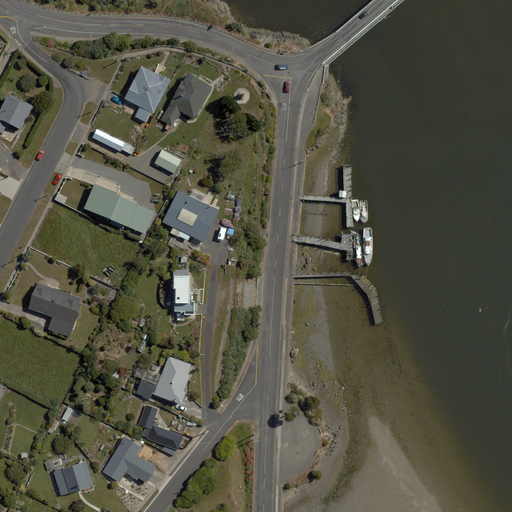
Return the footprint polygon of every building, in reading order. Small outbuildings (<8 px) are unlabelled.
[(169,88),(140,73),(123,105),(138,113),(134,120),(145,126),(150,117),(153,119),(169,88)] [(210,102),(186,87),(157,135),(169,142),(177,129),(190,137),(210,102)] [(0,118),(0,144),(15,151),(27,121),(3,111),(0,118)] [(136,151),(96,131),(92,140),(132,160),(136,151)] [(149,167),(138,161),(133,170),(144,176),(149,167)] [(83,216),(136,240),(148,213),(95,190),(83,216)] [(69,199),(59,193),(55,200),(65,206),(69,199)] [(178,196),(161,228),(202,249),(219,217),(178,196)] [(192,291),(170,289),(168,333),(190,334),(192,291)] [(34,299),(22,325),(51,337),(46,350),(63,357),(79,319),(34,299)] [(168,374),(150,410),(175,422),(193,386),(168,374)] [(160,428),(143,420),(130,445),(175,467),(181,454),(154,440),(160,428)] [(121,452),(99,485),(120,499),(129,485),(145,496),(154,482),(137,471),(140,465),(121,452)] [(79,481),(48,492),(55,511),(65,511),(87,505),(79,481)]
